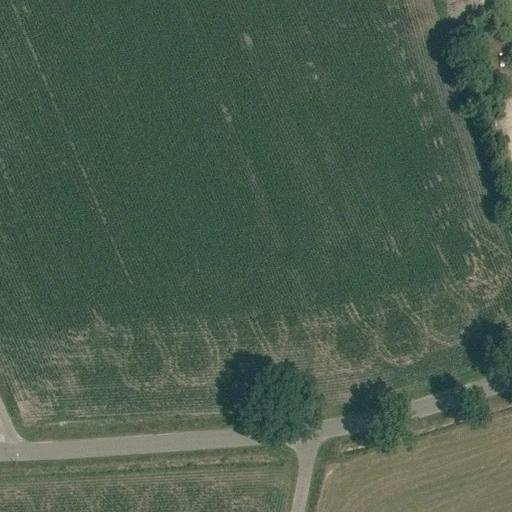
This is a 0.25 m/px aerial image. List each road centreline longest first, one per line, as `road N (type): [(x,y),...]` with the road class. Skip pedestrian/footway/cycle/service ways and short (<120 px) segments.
road 1 (unclassified): [(16,452),(310,433)]
road 2 (unclassified): [(310,433),(511,381)]
